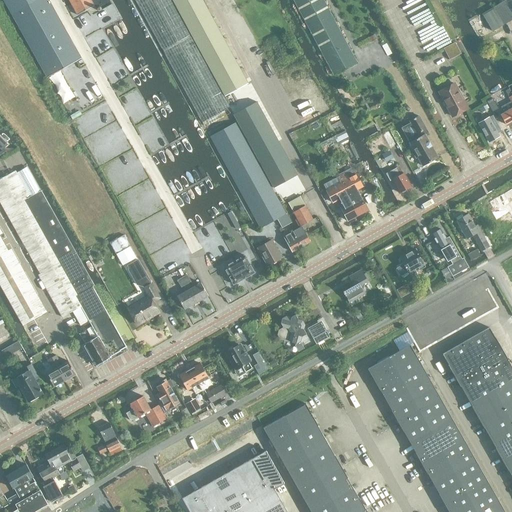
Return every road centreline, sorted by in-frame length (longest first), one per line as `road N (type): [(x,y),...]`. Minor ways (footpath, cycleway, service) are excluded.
road 1 (unclassified): [(0,450),(511,158)]
road 2 (unclassified): [(56,511),(511,252)]
road 3 (unknown): [(342,255),(210,0)]
road 4 (unknown): [(479,176),(391,0)]
